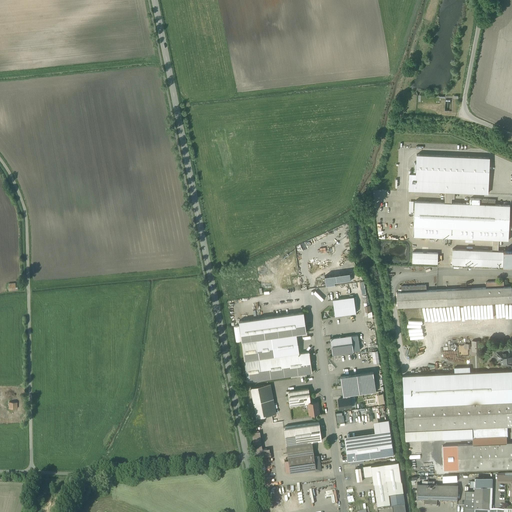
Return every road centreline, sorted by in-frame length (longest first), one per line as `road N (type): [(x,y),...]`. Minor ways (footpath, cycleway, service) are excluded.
road 1 (tertiary): [(155,0),(246,456)]
road 2 (unclassified): [(31,473),(26,216),(0,159)]
road 3 (unclassified): [(31,473),(246,456)]
road 4 (unclassified): [(344,511),(316,304)]
road 5 (unclassified): [(511,134),(464,108),(483,0)]
